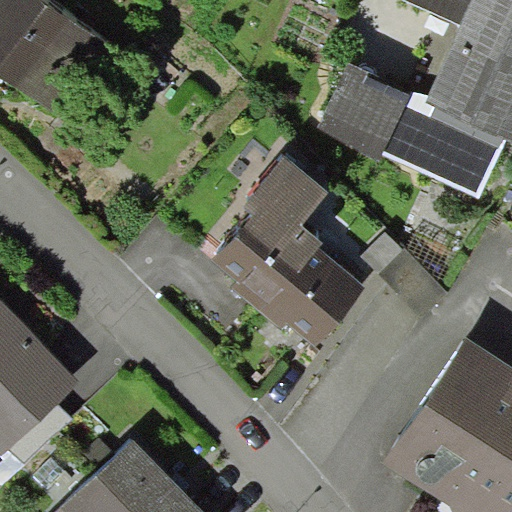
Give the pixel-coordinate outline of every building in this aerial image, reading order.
[(107,45),(50,0),(0,0),(0,71),(53,113),(107,45)] [(471,0),(409,0),(461,23),(471,0)] [(511,0),(471,0),(461,23),(428,96),(426,101),(509,138),(511,139),(511,0)] [(481,199),(509,138),(426,101),(428,96),(350,60),(318,129),(382,158),(383,155),(481,199)] [(316,346),(366,287),(318,247),(323,241),(302,224),(329,191),(286,154),(242,205),(251,213),(212,259),(236,279),(230,286),(282,330),(288,323),(316,346)] [(400,244),(386,230),(361,254),(423,319),(450,293),(401,243),(400,244)] [(0,452),(3,455),(10,448),(58,402),(80,381),(0,297),(0,452)] [(511,511),(511,366),(469,339),(383,461),(457,511),(511,511)] [(73,418),(58,402),(10,448),(25,464),(73,418)] [(203,511),(133,438),(115,455),(98,470),(53,511),(203,511)] [(98,470),(115,455),(99,438),(82,453),(98,470)]
